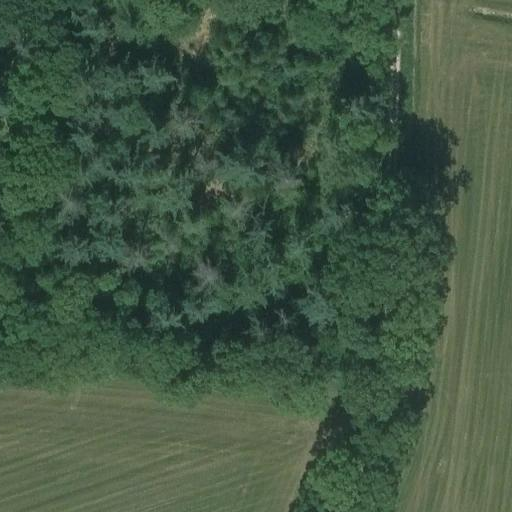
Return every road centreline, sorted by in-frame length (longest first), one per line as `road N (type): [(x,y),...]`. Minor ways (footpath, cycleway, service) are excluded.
road 1 (track): [(342,511),(387,364),(391,235)]
road 2 (track): [(391,235),(396,0)]
